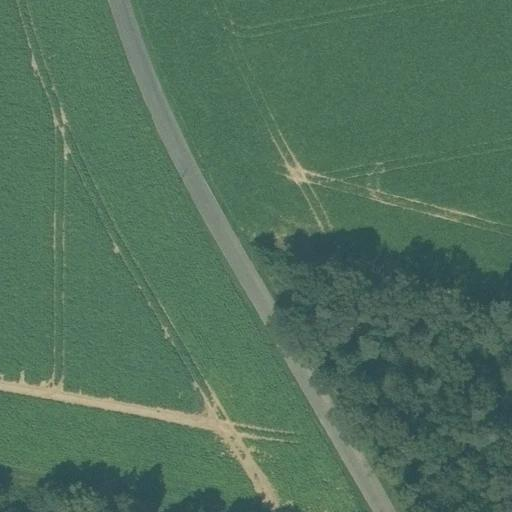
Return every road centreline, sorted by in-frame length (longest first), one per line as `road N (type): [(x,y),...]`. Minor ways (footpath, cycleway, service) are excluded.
road 1 (tertiary): [(384,511),(204,202),(120,0)]
road 2 (track): [(0,475),(206,511)]
